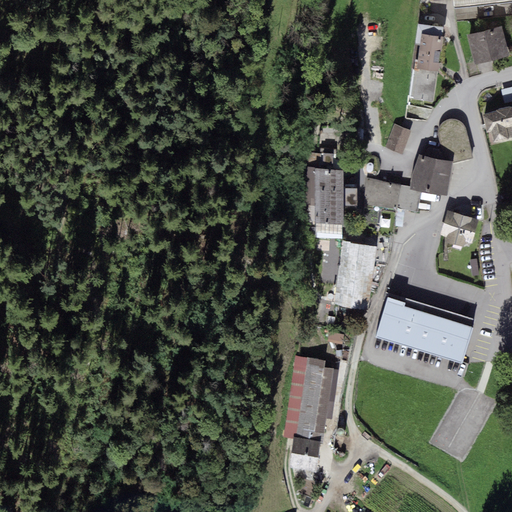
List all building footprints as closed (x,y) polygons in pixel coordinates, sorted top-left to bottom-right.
[(420,46),(422,34),(442,37),(443,27),(423,25),(418,24),(417,33),(415,45),(420,46)] [(502,27),(467,35),(473,65),(509,57),(502,27)] [(438,72),(443,37),(442,37),(422,34),(420,46),(417,70),(437,72),(438,72)] [(437,72),(417,70),(413,99),(433,102),(437,72)] [(511,86),(501,89),(504,102),(511,100),(511,86)] [(511,106),(482,115),(487,133),(491,132),(493,141),(494,143),(511,138),(511,106)] [(424,156),(453,162),(473,158),(466,127),(461,122),(455,119),(450,119),(446,120),(441,124),(438,130),(438,137),(441,147),(427,145),(424,156)] [(395,124),(386,147),(402,154),(411,131),(395,124)] [(322,153),(305,152),(304,165),(321,166),(322,153)] [(323,169),(332,170),(334,154),(324,153),(323,169)] [(410,186),(410,189),(422,191),(447,195),(453,162),(424,156),(419,155),(413,173),(410,186)] [(301,167),(301,176),(311,176),(311,167),(301,167)] [(323,169),(315,168),(315,176),(315,206),(315,223),(344,225),(344,170),(332,170),(323,169)] [(315,206),(315,176),(311,176),(301,176),(301,206),(315,206)] [(401,184),(367,178),(364,204),(397,209),(397,208),(401,184)] [(401,184),(397,208),(419,211),(422,191),(410,189),(410,186),(401,184)] [(440,235),(448,237),(446,242),(464,247),(465,242),(472,244),(480,220),(448,210),(440,235)] [(376,245),(342,241),(335,304),(368,308),(376,245)] [(480,275),(477,259),(470,260),(472,276),(480,275)] [(377,333),(463,360),(477,317),(403,293),(402,296),(390,292),(377,333)] [(332,418),(339,366),(324,363),(324,357),(295,354),(284,436),(293,437),(294,434),(320,438),(323,438),(326,417),(332,418)] [(316,468),(320,438),(294,434),(293,437),(290,464),(316,468)]
